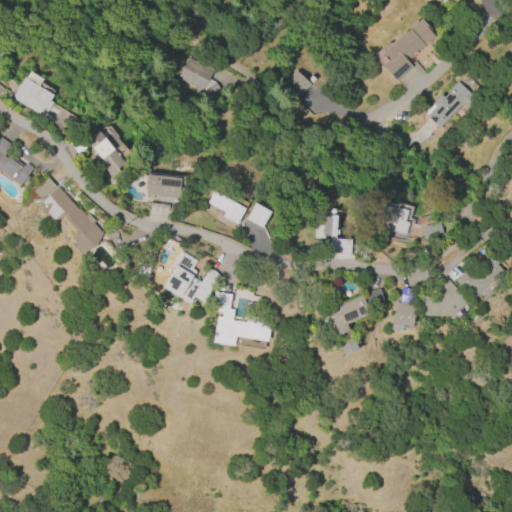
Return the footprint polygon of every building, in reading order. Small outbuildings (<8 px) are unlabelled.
[(379,55),(419,18),(429,30),(428,31),(434,37),(407,61),(412,66),(394,82),(380,66),(385,62),(379,55)] [(202,91),(177,78),(187,59),(197,64),(198,62),(212,70),(207,79),(213,82),(219,90),(205,100),(200,92),(202,91)] [(281,86),(296,100),(310,85),(294,71),(281,86)] [(29,72),(41,80),(37,86),(53,95),(49,101),(52,102),(42,118),(10,99),(23,77),(25,78),(29,72)] [(474,99),(465,108),(462,105),(438,129),(425,116),(434,107),(430,104),(439,95),(442,98),(449,91),(448,89),(456,81),(474,99)] [(98,131),(127,166),(111,178),(98,162),(101,160),(85,141),(98,131)] [(0,137),(9,144),(4,151),(23,166),(25,164),(26,165),(27,164),(31,167),(30,168),(31,169),(27,175),(30,177),(24,184),(21,182),(19,186),(10,179),(9,180),(0,173),(0,137)] [(146,174),(178,177),(176,198),(144,195),(146,174)] [(56,187),(76,209),(77,208),(84,215),(87,213),(94,220),(92,222),(101,233),(93,248),(80,255),(71,245),(74,241),(72,239),(76,232),(63,217),(51,222),(40,210),(41,208),(37,205),(41,201),(32,191),(46,178),(55,188),(56,187)] [(206,203),(212,192),(244,209),(236,224),(221,217),(224,213),(206,203)] [(244,219),(253,203),(270,212),(261,228),(244,219)] [(379,204),(394,208),(394,207),(407,211),(404,221),(408,223),(404,234),(373,225),(379,204)] [(349,253),(327,252),(328,237),(323,237),(323,239),(311,238),(312,224),(321,225),(321,214),(336,215),(334,239),(350,240),(349,253)] [(443,235),(437,221),(419,228),(424,241),(443,235)] [(161,288),(172,269),(169,267),(179,251),(196,261),(191,268),(193,270),(195,273),(192,278),(199,282),(207,269),(213,271),(217,275),(203,303),(192,297),(188,304),(161,288)] [(473,298),(454,279),(467,266),(471,270),(488,252),(498,262),(495,264),(501,270),(473,298)] [(442,298),(435,291),(446,280),(466,301),(449,318),(447,316),(422,316),(423,296),(427,296),(427,298),(442,298)] [(367,291),(369,307),(382,305),(380,290),(367,291)] [(210,312),(213,292),(230,295),(228,309),(232,310),(231,320),(245,323),(246,316),(270,320),(266,342),(234,336),(233,346),(211,342),(215,316),(220,317),(221,314),(210,312)] [(348,330),(332,337),(321,313),(361,295),(369,314),(345,325),(348,330)] [(411,330),(401,328),(400,331),(390,329),(394,302),(415,305),(411,330)] [(357,350),(344,356),(339,346),(353,340),(357,350)]
